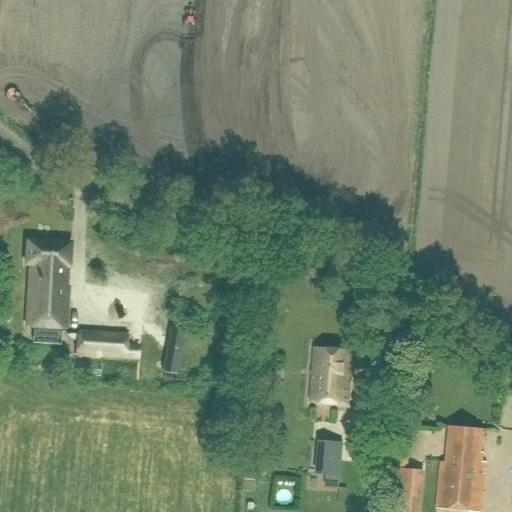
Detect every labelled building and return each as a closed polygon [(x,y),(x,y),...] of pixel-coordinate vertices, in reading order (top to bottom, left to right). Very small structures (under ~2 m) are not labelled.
[(26,242),(25,265),(28,265),(26,327),(63,329),(67,244),(26,242)] [(139,346),(127,345),(127,333),(76,330),(75,342),(75,357),(138,361),(139,346)] [(240,363),(242,345),(231,343),(230,362),(240,363)] [(347,405),(351,352),(314,350),(311,403),(347,405)] [(482,463),(483,454),(480,453),(482,431),(450,428),(446,463),(440,463),(436,508),(473,511),(480,511),(486,463),(482,463)] [(380,450),(380,441),(370,441),(370,450),(380,450)] [(339,485),(343,444),(318,442),(315,475),(331,477),(331,484),(339,485)] [(396,511),(420,511),(424,471),(400,469),(396,511)]
